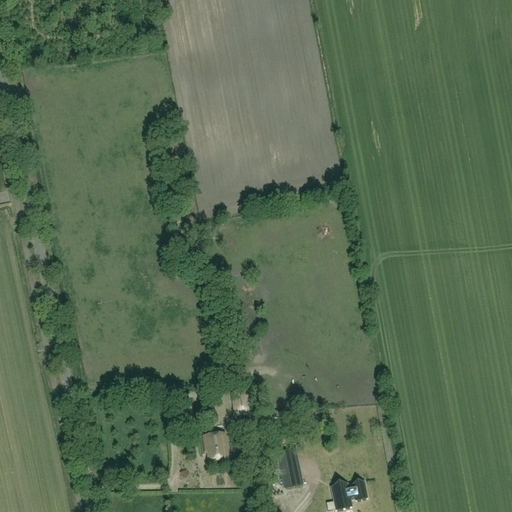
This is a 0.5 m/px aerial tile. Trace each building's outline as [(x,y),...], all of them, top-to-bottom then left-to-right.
[(252,357),(263,355),(260,342),(251,344),(252,357)] [(234,416),(248,414),(245,390),(231,392),(234,416)] [(274,419),(285,418),(284,410),(274,411),(274,419)] [(207,447),(209,462),(227,460),(223,434),(204,437),(205,447),(207,447)] [(278,454),(285,489),(301,485),(294,451),(278,454)] [(347,486),(331,489),(336,511),(351,509),(350,502),(355,501),(355,502),(367,500),(364,484),(352,487),(352,488),(347,489),(347,486)]
